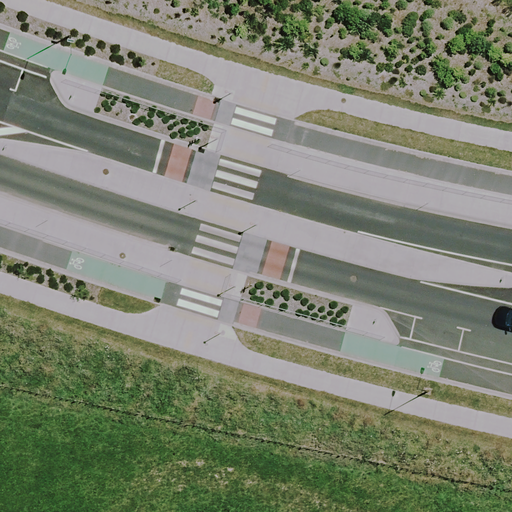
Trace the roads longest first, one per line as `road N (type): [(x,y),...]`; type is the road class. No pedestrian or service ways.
road 1 (unclassified): [(511,323),(329,277),(0,173)]
road 2 (unclassified): [(0,107),(268,190),(511,247)]
